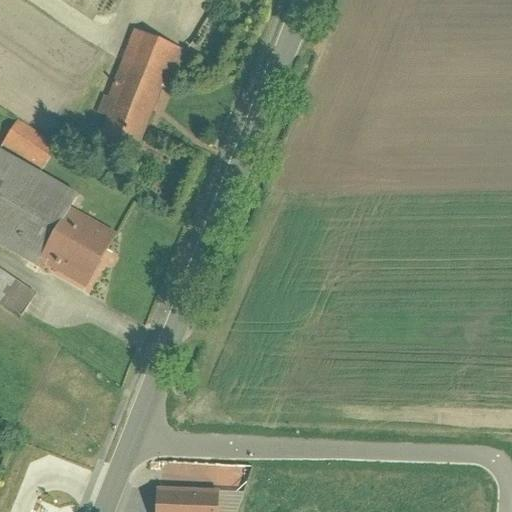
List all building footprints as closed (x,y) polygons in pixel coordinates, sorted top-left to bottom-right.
[(106,126),(100,140),(140,157),(183,58),(131,35),(94,120),(106,126)] [(14,121),(0,141),(0,145),(37,170),(53,147),(14,121)] [(83,200),(0,155),(0,251),(88,299),(120,240),(74,215),(83,200)] [(0,304),(20,316),(33,291),(0,273),(0,304)] [(217,511),(218,496),(154,495),(153,511),(217,511)]
